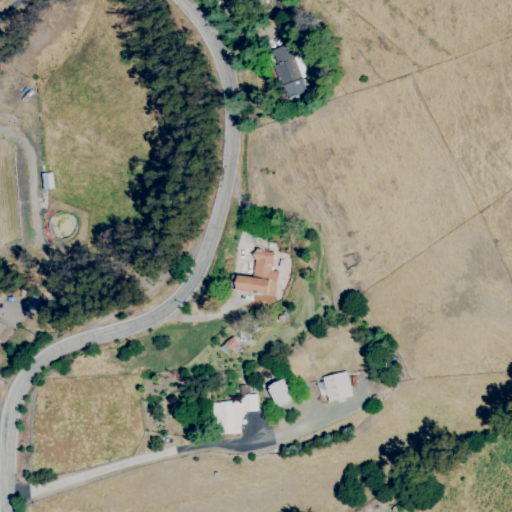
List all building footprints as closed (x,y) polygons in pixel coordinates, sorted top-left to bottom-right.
[(292,44),(272,49),(276,65),(274,66),(279,85),(283,83),(287,98),(304,94),(292,44)] [(235,290),(274,295),(277,271),(271,270),(273,253),(255,250),(251,277),(237,275),(235,290)] [(0,343),(1,344),(12,330),(0,321),(0,343)] [(323,376),(327,401),(351,397),(347,372),(323,376)] [(292,399),(281,379),(266,387),(277,408),(292,399)] [(211,400),(214,435),(241,433),(240,412),(256,411),(255,397),(211,400)]
